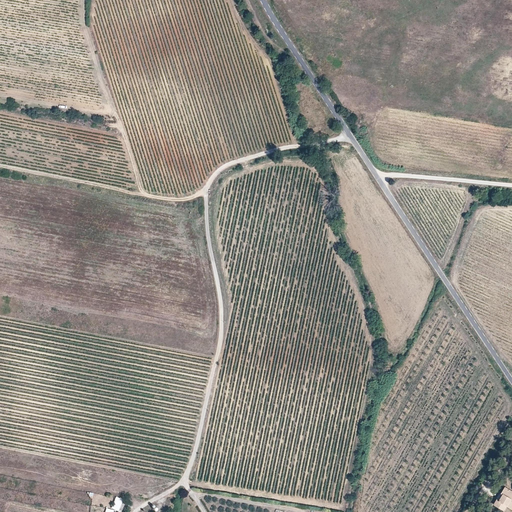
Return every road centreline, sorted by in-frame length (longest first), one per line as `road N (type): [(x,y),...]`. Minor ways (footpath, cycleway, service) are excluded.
road 1 (tertiary): [(263,0),(511,381)]
road 2 (track): [(204,190),(178,199),(133,192),(112,126),(0,104)]
road 3 (track): [(511,184),(379,179)]
